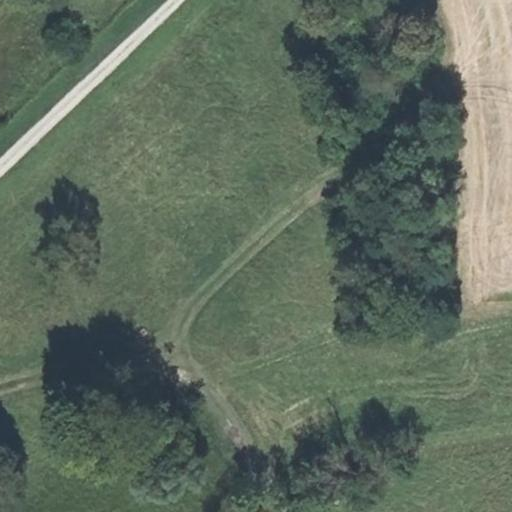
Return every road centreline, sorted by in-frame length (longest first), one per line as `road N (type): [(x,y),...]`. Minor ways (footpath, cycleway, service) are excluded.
road 1 (track): [(282,511),(181,365),(111,352),(0,387)]
road 2 (track): [(176,0),(0,169)]
